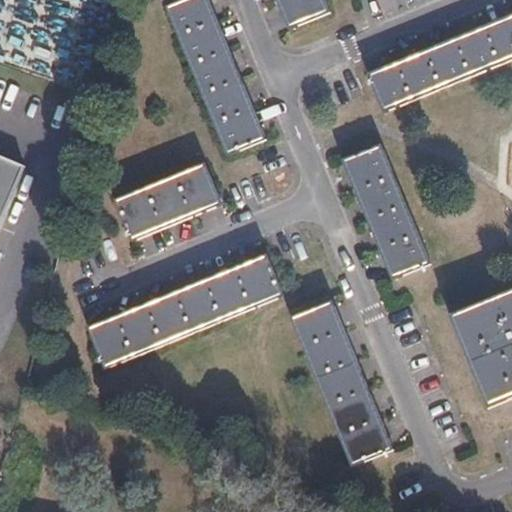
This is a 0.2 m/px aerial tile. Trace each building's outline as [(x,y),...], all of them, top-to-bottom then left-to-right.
[(266,142),(242,80),(219,23),(209,0),(189,0),(165,10),(175,32),(194,79),(217,138),(225,158),(241,152),(266,142)] [(327,0),(276,0),(279,4),(290,32),(333,14),(327,0)] [(510,61),(511,60),(511,13),(503,17),(471,31),(445,42),(414,55),(381,68),(368,74),(375,93),(380,105),(383,114),(422,98),(469,79),(510,61)] [(411,216),(398,182),(388,157),(384,147),(370,153),(343,164),(352,186),(375,244),(391,282),(431,266),(419,235),(411,216)] [(0,231),(5,220),(25,174),(0,163),(0,231)] [(222,209),(205,167),(168,182),(115,204),(123,225),(131,246),(165,232),(222,209)] [(208,331),(264,308),(283,300),(271,271),(267,259),(224,276),(183,293),(148,308),(107,325),(89,332),(100,358),(106,373),(116,369),(159,351),(208,331)] [(511,291),(486,303),(463,312),(450,318),(456,334),(468,361),(481,395),(488,409),(503,403),(511,399),(511,291)] [(393,454),(368,392),(349,346),(332,305),(289,321),(308,368),(327,415),(344,458),(349,471),(366,465),(393,454)]
